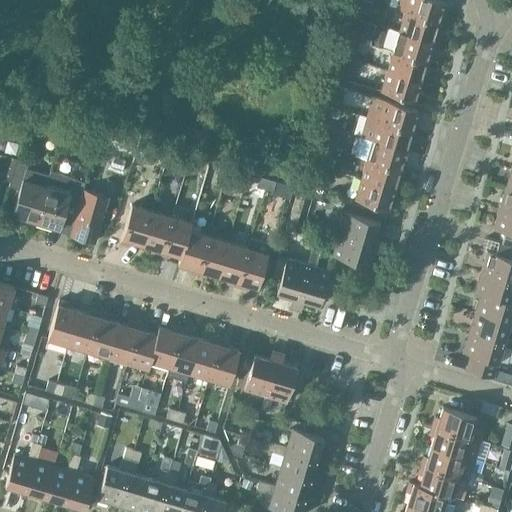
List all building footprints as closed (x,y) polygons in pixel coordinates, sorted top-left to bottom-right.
[(307,0),(296,0),(294,10),(305,14),(309,0),(307,0)] [(369,12),(372,2),(365,0),(361,0),(359,9),(369,12)] [(439,0),(398,0),(396,9),(404,11),(441,22),(444,14),(441,13),(444,1),(439,0)] [(439,32),(441,22),(404,11),(399,31),(432,41),(435,31),(439,32)] [(351,38),(361,41),(363,31),(353,28),(351,38)] [(429,52),(432,41),(399,31),(393,50),(430,61),(432,53),(429,52)] [(355,61),(361,41),(351,38),(345,58),(355,61)] [(427,71),(430,61),(393,50),(387,70),(420,80),(423,70),(427,71)] [(349,81),(355,61),(345,58),(339,78),(349,81)] [(417,91),(420,80),(387,70),(381,90),(418,101),(421,92),(417,91)] [(330,106),(340,109),(346,89),(336,86),(330,106)] [(1,91),(0,95),(0,101),(9,105),(13,95),(1,91)] [(415,131),(418,122),(414,121),(418,110),(384,100),(372,96),(366,116),(415,131)] [(37,101),(33,111),(47,115),(50,105),(37,101)] [(337,118),(340,109),(330,106),(327,115),(337,118)] [(69,111),(65,122),(80,127),(84,116),(69,111)] [(412,140),(415,131),(366,116),(360,136),(372,139),(406,149),(409,139),(412,140)] [(105,124),(101,135),(121,141),(124,130),(105,124)] [(403,160),(406,149),(372,139),(360,136),(362,137),(356,156),(366,159),(367,159),(404,170),(406,161),(403,160)] [(324,146),(334,149),(337,140),(327,137),(324,146)] [(157,156),(160,147),(152,144),(149,153),(157,156)] [(332,159),(334,149),(324,146),(321,156),(332,159)] [(0,178),(10,181),(16,162),(17,159),(0,153),(0,152),(1,150),(0,149),(0,178)] [(187,165),(190,155),(183,153),(180,162),(187,165)] [(190,155),(187,165),(195,167),(198,158),(190,155)] [(319,155),(316,165),(332,170),(335,160),(332,159),(321,156),(319,155)] [(401,179),(404,170),(367,159),(366,159),(361,178),(394,189),(397,178),(401,179)] [(10,181),(9,186),(20,189),(12,214),(35,220),(48,175),(26,168),(27,165),(16,162),(10,181)] [(218,174),(226,176),(229,168),(221,165),(218,174)] [(229,168),(226,176),(236,179),(238,170),(229,168)] [(48,175),(35,220),(59,228),(66,204),(77,207),(84,182),(49,172),(48,175)] [(323,189),(326,179),(316,176),(313,186),(323,189)] [(226,177),(222,191),(230,193),(234,179),(226,177)] [(265,188),(268,179),(261,177),(258,185),(265,188)] [(268,179),(265,188),(275,191),(278,182),(268,179)] [(391,199),(394,189),(361,179),(355,199),(392,210),(395,200),(391,199)] [(511,189),(506,187),(500,207),(511,211),(511,189)] [(85,190),(71,235),(94,242),(107,196),(85,190)] [(291,219),(300,222),(307,196),(299,193),(291,219)] [(142,244),(152,211),(141,207),(144,198),(135,194),(120,243),(132,246),(134,242),(142,244)] [(511,211),(500,207),(494,228),(505,231),(501,243),(511,246),(511,211)] [(160,254),(172,217),(152,211),(142,244),(152,247),(151,252),(160,254)] [(339,233),(368,242),(370,237),(375,238),(380,222),(345,212),(339,233)] [(189,229),(191,229),(193,223),(172,217),(160,254),(171,258),(172,253),(180,256),(181,256),(189,229)] [(297,232),(300,222),(291,219),(288,229),(297,232)] [(209,235),(191,229),(189,229),(181,256),(180,256),(178,263),(189,266),(188,271),(197,274),(209,235)] [(367,247),(368,242),(339,233),(333,255),(368,265),(372,249),(367,247)] [(218,275),(228,241),(209,235),(197,274),(206,277),(207,272),(218,275)] [(248,247),(236,285),(245,288),(247,284),(257,287),(271,246),(250,240),(248,247)] [(236,285),(248,247),(228,241),(218,275),(228,278),(227,283),(236,285)] [(487,251),(481,271),(511,280),(511,246),(501,243),(499,243),(496,253),(487,251)] [(297,299),(308,264),(288,258),(288,259),(280,257),(273,280),(281,283),(278,293),(297,299)] [(308,264),(297,299),(321,306),(331,271),(308,264)] [(511,280),(481,271),(475,291),(481,293),(510,302),(510,301),(511,301),(511,280)] [(0,304),(8,307),(14,286),(0,282),(0,304)] [(45,305),(48,296),(38,293),(35,302),(45,305)] [(481,293),(475,312),(509,322),(511,313),(511,301),(510,301),(510,302),(481,293)] [(68,345),(78,310),(68,307),(69,303),(59,300),(47,339),(68,345)] [(87,351),(99,311),(90,309),(88,313),(78,310),(68,345),(87,351)] [(107,357),(118,322),(107,319),(108,314),(99,311),(87,351),(107,357)] [(475,312),(469,332),(504,342),(505,338),(509,322),(475,312)] [(127,363),(139,323),(129,320),(128,325),(118,322),(107,357),(127,363)] [(149,361),(156,333),(146,331),(148,326),(139,323),(127,363),(147,369),(149,361)] [(25,334),(35,337),(38,328),(27,325),(25,334)] [(168,367),(180,327),(171,325),(170,329),(159,326),(156,333),(149,361),(168,367)] [(188,373),(199,338),(188,335),(190,330),(180,327),(168,367),(188,373)] [(469,332),(463,352),(471,354),(466,369),(493,377),(503,345),(511,347),(511,340),(505,338),(504,342),(469,332)] [(33,345),(35,337),(25,334),(23,342),(33,345)] [(208,379),(220,339),(211,336),(209,341),(199,338),(188,373),(208,379)] [(220,339),(208,379),(228,385),(239,350),(228,346),(229,342),(220,339)] [(265,395),(273,366),(268,364),(270,359),(254,354),(253,358),(245,356),(236,385),(244,387),(244,389),(265,395)] [(273,366),(265,395),(272,397),(286,401),(297,367),(281,362),(279,368),(273,366)] [(13,373),(24,376),(26,368),(16,365),(13,373)] [(21,384),(24,376),(13,373),(11,381),(21,384)] [(54,392),(57,382),(48,380),(45,390),(54,392)] [(57,382),(54,392),(62,395),(64,385),(57,382)] [(93,404),(96,394),(87,391),(84,401),(93,404)] [(25,392),(22,402),(46,409),(49,399),(25,392)] [(96,394),(93,404),(101,407),(104,397),(96,394)] [(265,395),(261,408),(269,410),(272,397),(265,395)] [(135,408),(137,398),(129,396),(126,406),(135,408)] [(137,398),(135,408),(155,415),(158,404),(137,398)] [(435,416),(432,425),(480,440),(483,432),(472,429),(476,417),(442,406),(439,417),(435,416)] [(174,420),(177,410),(168,407),(166,417),(174,420)] [(177,410),(174,420),(183,423),(185,412),(177,410)] [(100,413),(97,425),(108,428),(111,417),(100,413)] [(214,432),(217,422),(209,419),(205,429),(214,432)] [(511,424),(507,423),(501,444),(511,447),(511,424)] [(432,425),(429,434),(434,436),(431,446),(464,456),(474,459),(480,440),(432,425)] [(269,445),(317,460),(324,437),(292,428),(287,446),(271,441),(269,445)] [(32,433),(30,441),(31,441),(36,443),(39,435),(32,433)] [(216,437),(202,433),(198,446),(218,451),(220,444),(216,437)] [(41,444),(44,445),(46,436),(39,434),(39,435),(36,443),(37,443),(41,444)] [(27,492),(36,460),(41,444),(37,443),(32,459),(14,454),(5,485),(27,492)] [(235,443),(229,446),(232,454),(241,456),(244,446),(235,443)] [(27,492),(45,497),(54,465),(40,461),(44,445),(41,444),(36,460),(27,492)] [(215,460),(215,461),(221,463),(228,460),(220,444),(215,460)] [(269,445),(268,450),(284,455),(280,468),(312,477),(317,460),(269,445)] [(423,455),(420,464),(468,479),(471,471),(474,459),(464,456),(431,446),(428,457),(423,455)] [(511,449),(505,448),(501,459),(511,462),(511,459),(511,449)] [(63,502),(77,454),(72,453),(67,469),(54,465),(45,497),(63,502)] [(77,454),(63,502),(84,508),(95,477),(77,472),(81,456),(77,454)] [(164,457),(161,468),(162,469),(169,471),(172,461),(173,459),(164,457)] [(132,462),(124,459),(120,471),(108,467),(99,500),(119,506),(132,462)] [(140,464),(132,462),(119,506),(138,511),(148,479),(137,475),(140,464)] [(420,464),(417,475),(421,477),(419,485),(452,495),(455,485),(465,488),(467,483),(468,479),(420,464)] [(306,498),(312,477),(280,468),(275,485),(259,480),(258,484),(306,498)] [(503,468),(500,480),(505,481),(508,470),(503,468)] [(138,511),(159,511),(171,473),(163,470),(160,482),(148,479),(138,511)] [(179,475),(171,473),(159,511),(180,511),(187,490),(176,487),(179,475)] [(476,473),(474,480),(481,482),(483,475),(476,473)] [(244,478),(240,485),(249,489),(252,482),(244,478)] [(201,511),(210,484),(202,482),(199,493),(187,490),(180,511),(201,511)] [(408,483),(406,491),(410,493),(407,503),(438,511),(451,511),(456,496),(452,495),(419,485),(419,486),(408,483)] [(210,484),(201,511),(223,511),(227,501),(215,498),(218,487),(210,484)] [(282,511),(301,511),(306,498),(258,484),(257,488),(273,493),(269,508),(282,511)] [(492,487),(487,501),(492,502),(491,506),(498,508),(503,490),(492,487)] [(229,501),(225,511),(232,511),(235,503),(229,501)] [(399,511),(400,511),(399,511),(438,511),(407,503),(404,511),(399,511)]
